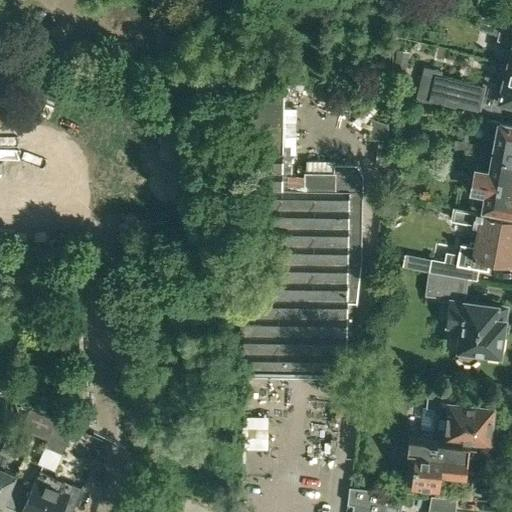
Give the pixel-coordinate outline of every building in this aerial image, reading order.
[(492,61),(507,64),(511,65),(511,28),(502,26),(505,15),(481,9),(476,29),(511,37),(511,43),(511,47),(496,43),(492,61)] [(395,59),(393,68),(405,71),(407,61),(395,59)] [(511,65),(507,64),(503,79),(484,74),(481,86),(441,76),(442,70),(423,65),(415,100),(430,104),(431,100),(455,106),(455,103),(476,109),(480,95),(511,102),(511,65)] [(301,65),(296,76),(309,81),(313,70),(301,65)] [(251,122),(247,122),(243,371),(328,373),(345,373),(346,301),(355,302),(360,265),(361,175),(358,165),(334,165),(335,160),(306,160),(306,172),(304,172),(304,189),(287,189),(287,181),(290,181),(290,158),(281,158),(282,123),(283,84),(252,80),(251,122)] [(476,112),(463,110),(462,119),(475,121),(476,112)] [(387,140),(388,123),(371,117),(368,137),(387,140)] [(482,145),(481,151),(511,156),(511,122),(498,120),(486,118),(483,135),(495,137),(493,147),(482,145)] [(475,165),(473,177),(511,184),(511,156),(481,151),(478,166),(475,165)] [(386,164),(408,167),(410,156),(387,153),(386,164)] [(511,184),(473,177),(471,188),(473,189),(471,203),(482,205),(482,206),(511,212),(511,184)] [(460,244),(458,252),(456,263),(431,259),(428,271),(465,278),(471,279),(473,267),(488,270),(490,261),(511,265),(511,263),(511,218),(453,208),(451,219),(478,224),(475,242),(469,241),(468,245),(460,244)] [(508,307),(464,301),(460,300),(461,291),(463,291),(465,278),(427,273),(424,301),(438,303),(439,298),(448,300),(445,323),(461,325),(457,355),(460,360),(472,362),(476,357),(476,355),(498,358),(501,332),(508,328),(508,323),(506,321),(508,307)] [(446,417),(444,436),(489,441),(496,435),(497,425),(491,420),(492,407),(489,404),(484,403),(484,404),(474,403),(474,402),(464,401),(464,402),(448,400),(447,406),(439,405),(440,400),(427,398),(426,406),(434,407),(433,415),(446,417)] [(72,425),(30,407),(23,422),(25,430),(48,439),(45,445),(63,453),(73,430),(74,426),(72,425)] [(243,416),(242,416),(242,449),(267,449),(267,416),(243,416)] [(468,442),(444,439),(444,437),(407,433),(405,449),(414,450),(410,484),(458,489),(457,498),(472,499),(473,491),(470,491),(472,477),(464,476),(468,442)] [(0,450),(0,503),(2,504),(16,474),(3,468),(13,444),(5,440),(0,450)] [(17,507),(22,510),(21,511),(71,511),(74,506),(80,490),(81,489),(80,486),(73,483),(39,468),(35,479),(31,488),(25,486),(17,507)] [(352,511),(400,511),(405,493),(350,487),(348,502),(353,504),(352,511)] [(428,508),(454,511),(454,499),(431,496),(428,508)]
